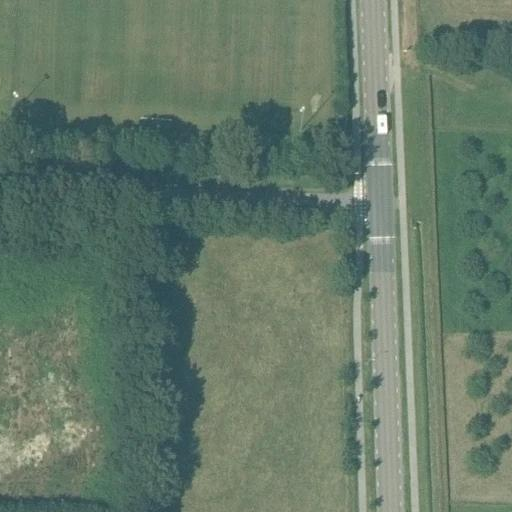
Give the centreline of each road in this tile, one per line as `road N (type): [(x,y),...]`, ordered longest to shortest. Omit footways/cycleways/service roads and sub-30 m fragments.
road 1 (secondary): [(392,511),(371,0)]
road 2 (unclassified): [(359,202),(0,189)]
